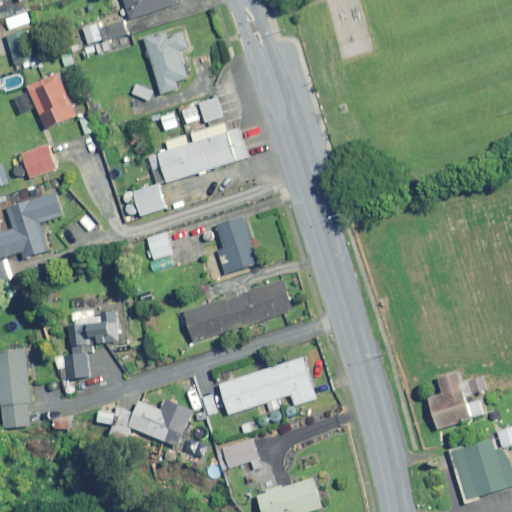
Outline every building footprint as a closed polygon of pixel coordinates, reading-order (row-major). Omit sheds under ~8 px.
[(123,0),(130,21),(178,6),(176,0),(123,0)] [(26,13),(6,20),(9,30),(29,24),(26,13)] [(124,22),(99,30),(104,43),(128,36),(124,22)] [(97,26),(83,30),(88,46),(102,41),(97,26)] [(26,32),(6,38),(15,66),(35,60),(26,32)] [(166,33),(144,40),(162,97),(178,91),(176,84),(188,80),(179,54),(188,51),(183,34),(167,39),(166,33)] [(75,118),(57,76),(29,88),(47,130),(75,118)] [(154,92),(135,84),(132,94),(150,101),(154,92)] [(223,117),(217,98),(198,104),(204,123),(223,117)] [(197,115),(194,106),(181,111),(183,119),(197,115)] [(176,122),(173,113),(160,118),(163,126),(176,122)] [(157,154),(166,183),(246,157),(237,129),(157,154)] [(56,171),(47,146),(22,154),(30,180),(56,171)] [(0,187),(8,185),(2,166),(0,166),(0,187)] [(165,209),(157,185),(132,193),(140,217),(165,209)] [(0,232),(0,257),(26,250),(28,256),(53,248),(44,220),(68,213),(61,191),(12,206),(18,227),(0,232)] [(262,261),(247,215),(222,223),(230,247),(223,249),(230,271),(262,261)] [(171,235),(152,241),(158,258),(177,252),(171,235)] [(8,257),(0,259),(0,282),(15,278),(8,257)] [(189,309),(199,340),(298,309),(288,278),(189,309)] [(74,324),(77,352),(97,350),(96,342),(122,340),(119,310),(105,311),(106,320),(74,324)] [(0,349),(0,375),(3,404),(7,404),(9,426),(34,424),(32,401),(35,401),(29,347),(0,349)] [(91,353),(69,355),(72,377),(93,375),(91,353)] [(307,355),(225,381),(234,411),(295,391),(298,403),(320,396),(307,355)] [(476,415),(461,368),(442,374),(447,390),(433,394),(443,425),(476,415)] [(487,373),(473,377),(477,389),(491,385),(487,373)] [(142,398),(132,422),(181,443),(197,407),(169,395),(164,407),(142,398)] [(218,413),(213,395),(204,398),(209,415),(218,413)] [(117,411),(103,409),(101,419),(115,422),(117,411)] [(511,424),(500,428),(505,445),(511,442),(511,424)] [(256,436),(226,446),(232,465),(262,455),(256,436)] [(456,450),(471,497),(511,484),(511,455),(509,445),(500,447),(497,437),(456,450)] [(208,447),(192,440),(185,458),(201,465),(208,447)] [(271,490),(261,493),(267,511),(302,511),(326,505),(317,475),(285,486),(284,483),(270,488),(271,490)]
